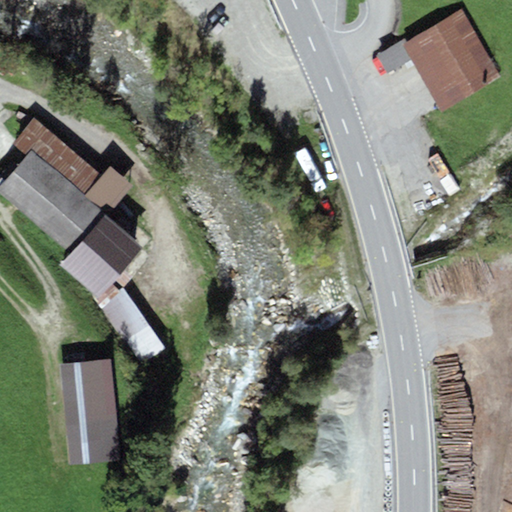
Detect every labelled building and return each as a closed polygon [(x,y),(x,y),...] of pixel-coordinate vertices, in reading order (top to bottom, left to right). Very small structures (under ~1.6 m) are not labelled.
[(501,75),(462,9),(408,41),(402,45),(412,61),(441,110),(501,75)] [(389,74),(412,61),(402,45),(408,41),(406,38),(378,55),(389,74)] [(32,143),(86,188),(101,170),(34,114),(14,137),(28,149),(32,143)] [(86,188),(32,143),(28,149),(0,180),(0,190),(69,249),(105,205),(86,188)] [(101,170),(86,188),(105,205),(109,208),(133,180),(110,160),(101,170)] [(109,208),(105,205),(69,249),(59,261),(97,292),(143,236),(109,208)] [(119,456),(109,356),(61,361),(71,461),(119,456)]
